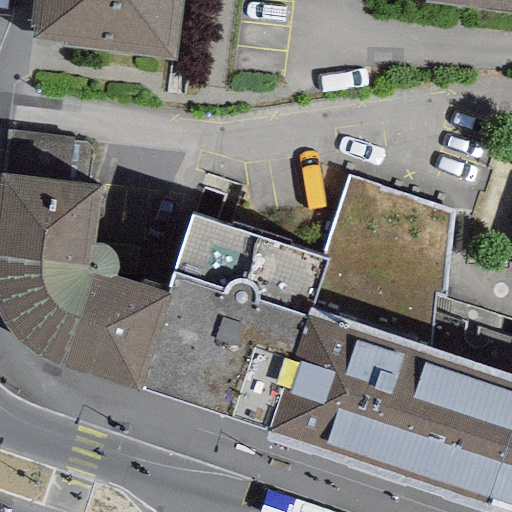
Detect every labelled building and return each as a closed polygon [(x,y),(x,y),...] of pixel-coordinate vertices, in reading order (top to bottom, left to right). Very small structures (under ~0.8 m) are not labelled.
[(49,0),(42,66),(186,84),(196,0),(49,0)] [(511,0),(391,0),(389,15),(511,28),(511,0)] [(3,159),(0,198),(0,245),(94,252),(100,166),(3,159)] [(362,178),(330,252),(309,315),(499,376),(511,380),(511,324),(449,301),(457,211),(362,178)] [(174,278),(142,383),(274,428),(309,315),(330,252),(196,211),(174,278)] [(64,358),(96,256),(94,252),(0,245),(0,294),(7,313),(17,328),(32,341),(47,352),(64,358)] [(174,278),(96,256),(64,358),(142,383),(174,278)] [(511,505),(511,380),(499,376),(309,315),(274,428),(460,489),(511,505)]
